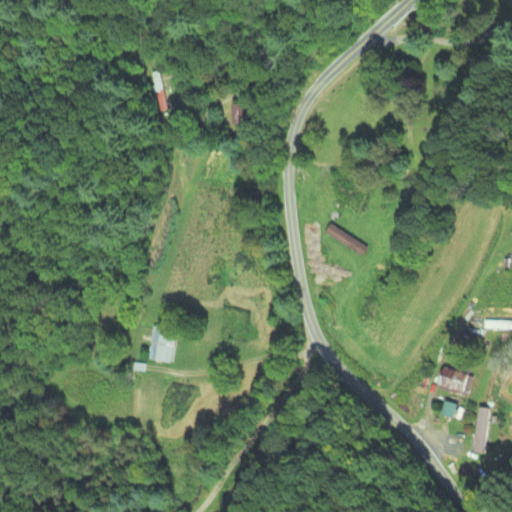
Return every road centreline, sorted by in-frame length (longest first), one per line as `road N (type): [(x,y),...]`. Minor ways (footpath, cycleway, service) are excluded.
road 1 (residential): [(404,0),(294,122),(286,187),(303,302),(320,345)]
road 2 (residential): [(320,345),(472,511)]
road 3 (residential): [(320,345),(197,511)]
